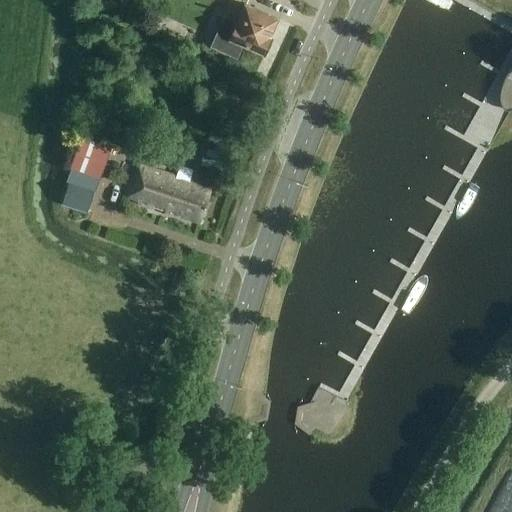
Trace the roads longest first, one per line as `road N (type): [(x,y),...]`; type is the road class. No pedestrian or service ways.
road 1 (primary): [(205,454),(276,217),(368,0)]
road 2 (unclassified): [(511,368),(486,394),(416,511)]
